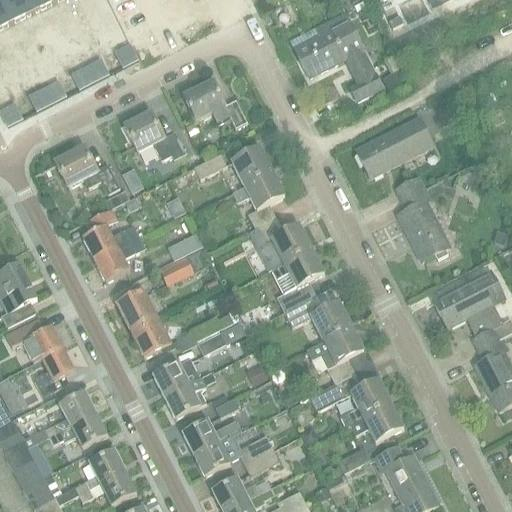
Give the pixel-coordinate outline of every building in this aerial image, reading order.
[(24,0),(0,0),(0,3),(11,27),(33,16),(24,0)] [(51,0),(24,0),(33,16),(54,5),(51,0)] [(439,0),(428,6),(432,13),(443,8),(439,0)] [(0,32),(11,27),(0,3),(0,32)] [(357,105),(382,92),(375,78),(362,54),(363,54),(344,18),(317,32),(320,39),(295,52),(310,81),(346,63),(358,87),(350,91),(357,105)] [(399,20),(389,25),(392,32),(403,27),(399,20)] [(130,49),(116,56),(123,70),(137,63),(130,49)] [(101,64),(86,71),(94,85),(108,78),(101,64)] [(86,71),(72,78),(79,93),(94,85),(86,71)] [(398,71),(380,81),(387,94),(405,84),(398,71)] [(58,86),(44,93),(51,107),(65,100),(58,86)] [(235,133),(247,127),(236,105),(224,110),(212,86),(184,100),(197,126),(213,118),(218,128),(230,123),(235,133)] [(44,93),(30,100),(37,114),(51,107),(44,93)] [(444,107),(434,112),(441,127),(451,122),(444,107)] [(0,115),(7,130),(22,122),(14,108),(0,115)] [(151,118),(126,130),(138,156),(153,149),(158,159),(161,165),(171,160),(174,164),(186,158),(175,136),(163,142),(151,118)] [(370,182),(433,150),(419,122),(356,155),(370,182)] [(222,142),(219,147),(222,152),(228,152),(230,147),(228,142),(222,142)] [(108,198),(120,192),(108,169),(97,175),(85,152),(56,166),(69,191),(84,184),(89,193),(101,186),(107,199),(108,198)] [(232,168),(244,191),(272,176),(261,153),(232,168)] [(201,184),(227,171),(221,158),(195,171),(201,184)] [(256,235),(278,223),(270,208),(285,201),(272,176),(244,191),(233,197),(237,207),(249,201),(256,215),(248,219),(256,235)] [(139,182),(128,188),(132,197),(143,191),(139,182)] [(424,193),(418,182),(395,194),(400,204),(424,193)] [(406,215),(398,219),(421,265),(435,259),(437,263),(447,258),(445,253),(448,252),(425,206),(429,204),(424,193),(400,204),(406,215)] [(124,195),(103,206),(108,215),(112,213),(129,204),(124,195)] [(94,264),(118,252),(129,247),(138,242),(133,231),(123,236),(112,240),(107,230),(117,225),(112,213),(108,215),(85,227),(91,238),(83,242),(94,264)] [(285,238),(278,223),(256,235),(264,249),(272,245),(284,269),(312,255),(299,230),(285,238)] [(496,234),(493,245),(503,248),(506,237),(496,234)] [(174,265),(203,250),(197,238),(168,253),(174,265)] [(118,252),(94,264),(106,287),(130,275),(124,263),(134,258),(144,253),(138,242),(129,247),(118,252)] [(284,269),(271,275),(284,299),(276,302),(284,318),(296,312),(318,301),(310,286),(324,279),(312,255),(284,269)] [(167,288),(192,276),(186,265),(162,277),(167,288)] [(30,306),(37,303),(18,266),(0,275),(0,301),(9,317),(0,321),(6,333),(36,318),(30,306)] [(472,344),(477,355),(500,343),(511,336),(511,331),(509,326),(502,329),(492,309),(503,303),(490,276),(432,306),(446,333),(466,323),(476,342),(472,344)] [(117,308),(130,335),(157,322),(143,295),(117,308)] [(325,315),(318,301),(296,312),(284,318),(292,333),(311,322),(324,347),(352,333),(339,307),(325,315)] [(215,321),(190,334),(196,346),(221,333),(233,327),(229,318),(216,324),(215,321)] [(157,322),(130,335),(144,362),(170,348),(157,322)] [(36,326),(7,341),(12,351),(22,346),(34,368),(42,364),(62,353),(51,331),(41,336),(36,326)] [(336,389),(357,378),(350,363),(364,356),(352,333),(324,347),(307,356),(312,365),(321,360),(328,374),(336,389)] [(203,360),(225,349),(219,337),(198,348),(203,360)] [(506,355),(500,343),(477,355),(482,365),(475,369),(498,415),(511,407),(511,375),(502,357),(506,355)] [(47,376),(33,383),(38,393),(42,401),(68,388),(64,381),(74,376),(62,353),(42,364),(47,376)] [(154,380),(164,402),(189,389),(200,384),(200,383),(189,362),(154,380)] [(262,368),(250,374),(257,388),(269,382),(262,368)] [(175,423),(200,411),(206,408),(199,396),(205,393),(204,391),(215,385),(211,378),(200,383),(200,384),(189,389),(164,402),(175,423)] [(365,393),(357,378),(336,389),(309,402),(316,417),(343,404),(351,400),(358,413),(349,417),(348,415),(339,419),(346,433),(349,431),(363,424),(392,409),(379,385),(365,393)] [(291,393),(281,398),(287,411),(297,405),(291,393)] [(45,433),(22,445),(27,454),(35,449),(48,442),(60,437),(70,430),(95,418),(85,397),(60,410),(66,423),(56,429),(46,434),(45,433)] [(13,398),(0,405),(6,416),(8,419),(21,412),(13,398)] [(219,422),(238,413),(233,403),(215,412),(219,422)] [(363,424),(349,431),(354,440),(368,433),(375,446),(403,432),(392,409),(363,424)] [(6,416),(0,419),(0,433),(12,427),(8,419),(6,416)] [(106,440),(95,418),(70,430),(60,437),(63,445),(64,447),(76,441),(81,452),(106,440)] [(193,459),(218,446),(229,440),(240,435),(235,424),(213,435),(208,426),(183,438),(193,459)] [(0,433),(0,445),(17,436),(12,427),(0,433)] [(308,433),(299,438),(306,450),(318,444),(313,435),(308,433)] [(240,435),(229,440),(233,449),(245,443),(240,435)] [(0,445),(0,454),(1,457),(22,445),(17,436),(0,445)] [(60,437),(48,442),(52,450),(63,445),(60,437)] [(250,453),(239,459),(244,470),(273,455),(265,439),(247,448),(250,453)] [(218,446),(193,459),(205,481),(230,468),(224,456),(235,451),(233,449),(229,440),(218,446)] [(27,454),(22,445),(1,457),(6,466),(27,454)] [(432,511),(438,509),(413,459),(404,464),(397,451),(374,462),(382,477),(386,475),(404,509),(397,511),(432,511)] [(344,477),(370,464),(364,453),(338,466),(344,477)] [(33,465),(27,454),(6,466),(12,476),(33,465)] [(90,495),(125,476),(114,454),(89,467),(96,482),(85,487),(90,495)] [(273,455),(244,470),(250,481),(279,466),(273,455)] [(311,460),(302,465),(306,473),(315,468),(311,460)] [(41,463),(34,467),(38,474),(42,482),(49,478),(41,463)] [(12,476),(17,485),(38,474),(34,467),(33,465),(12,476)] [(17,485),(22,495),(43,484),(42,482),(38,474),(17,485)] [(136,497),(125,476),(90,495),(93,502),(104,496),(111,510),(136,497)] [(243,495),(237,483),(212,495),(220,511),(231,511),(248,504),(259,499),(270,493),(266,485),(255,490),(255,489),(243,495)] [(22,495),(28,505),(49,494),(43,484),(22,495)] [(85,487),(74,493),(79,501),(90,495),(85,487)] [(258,511),(264,509),(262,506),(283,496),(279,488),(270,493),(259,499),(248,504),(231,511),(258,511)] [(326,490),(316,495),(320,503),(330,498),(326,490)] [(74,493),(54,503),(54,504),(59,511),(79,501),(74,493)] [(28,505),(31,511),(39,511),(54,504),(49,494),(28,505)] [(90,495),(79,501),(82,507),(93,502),(90,495)] [(279,511),(278,511),(303,511),(306,511),(299,496),(277,507),(279,511)]
